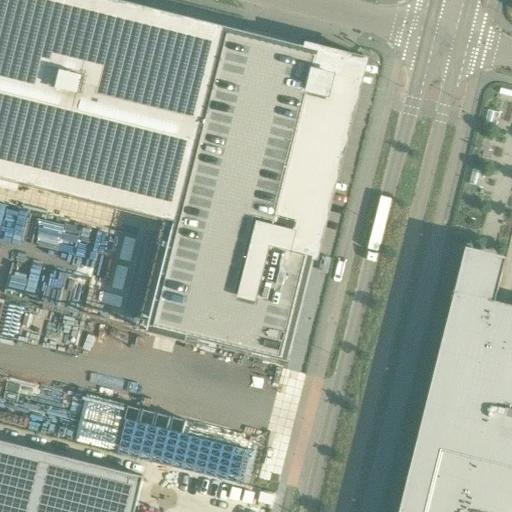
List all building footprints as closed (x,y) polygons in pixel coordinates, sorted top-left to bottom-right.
[(306,47),(119,0),(0,0),(0,177),(213,231),(186,336),(288,361),(314,258),(317,259),(367,59),(307,44),(306,47)] [(399,511),(511,511),(511,304),(495,300),(499,285),(464,276),(460,291),(455,290),(399,511)] [(88,394),(77,441),(201,469),(206,445),(207,445),(209,437),(183,432),(186,419),(173,416),(171,425),(143,419),(146,407),(88,394)] [(0,439),(0,511),(135,511),(144,476),(0,439)] [(210,476),(251,471),(250,458),(243,458),(241,445),(227,447),(228,457),(208,459),(210,476)] [(273,495),(261,492),(259,502),(271,505),(273,495)]
